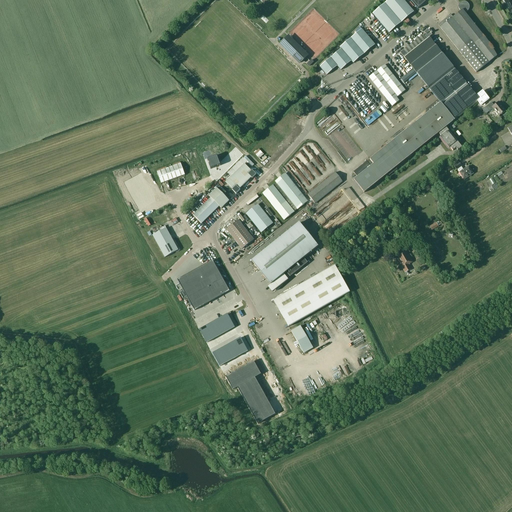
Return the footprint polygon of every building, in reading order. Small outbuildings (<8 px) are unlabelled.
[(403,0),(388,0),(372,14),(389,33),(414,12),(403,0)] [(409,0),(417,9),(427,0),(409,0)] [(511,2),(510,0),(503,0),(509,10),(511,8),(511,2)] [(468,4),(468,3),(467,3),(466,2),(465,2),(464,2),(463,2),(462,2),(461,3),(460,3),(460,4),(459,4),(459,5),(459,6),(458,6),(458,7),(458,8),(459,8),(459,9),(459,10),(460,11),(453,17),(451,15),(438,25),(476,73),(497,56),(493,50),(494,49),(465,13),(468,11),(468,10),(469,10),(469,9),(469,8),(469,7),(469,6),(469,5),(468,4)] [(341,49),(320,67),(327,75),(337,66),(341,70),(351,61),(353,63),(375,45),(361,29),(340,48),(341,49)] [(403,50),(400,53),(404,57),(403,57),(416,73),(441,53),(429,37),(432,35),(431,34),(432,33),(431,32),(430,32),(430,31),(426,34),(423,36),(422,35),(403,50)] [(282,45),(299,63),(307,56),(289,38),(282,45)] [(425,84),(432,93),(432,94),(433,93),(438,100),(437,100),(438,100),(442,104),(467,84),(463,80),(463,79),(458,73),(450,64),(451,64),(450,63),(450,64),(445,57),(441,53),(416,73),(420,77),(419,78),(420,78),(425,84)] [(392,106),(398,102),(395,98),(405,91),(385,65),(369,77),(392,106)] [(401,79),(404,83),(416,74),(413,70),(401,79)] [(442,104),(438,100),(437,100),(426,109),(428,113),(367,162),(366,161),(353,172),(357,177),(354,180),(364,193),(388,174),(389,175),(397,169),(395,167),(438,133),(441,136),(440,137),(449,148),(450,147),(453,151),(456,148),(458,151),(462,147),(446,127),(454,120),(454,121),(455,121),(454,120),(457,118),(458,118),(460,115),(461,116),(461,115),(464,113),(467,110),(467,111),(467,110),(470,108),(473,105),(473,106),(473,105),(476,103),(479,100),(482,104),(488,99),(482,91),(476,96),(476,95),(475,95),(470,89),(471,89),(470,89),(467,84),(442,104)] [(427,89),(419,95),(421,98),(429,91),(427,89)] [(482,110),(486,114),(489,112),(493,108),(499,116),(505,111),(498,102),(494,106),(491,103),(482,110)] [(215,154),(205,158),(209,168),(219,164),(215,154)] [(457,160),(452,163),(454,166),(456,170),(457,169),(464,179),(473,173),(468,166),(463,170),(461,167),(462,166),(459,163),(457,160)] [(181,163),(157,172),(161,183),(185,175),(181,163)] [(240,190),(239,189),(251,177),(252,178),(256,174),(251,170),(251,171),(244,164),(226,182),(232,189),(232,190),(236,194),(240,190)] [(144,173),(128,181),(142,208),(158,199),(144,173)] [(308,201),(288,176),(285,173),(275,182),(276,183),(273,185),(262,193),(284,220),(294,212),(297,209),(297,210),(308,201)] [(335,173),(308,195),(315,204),(342,182),(335,173)] [(216,188),(208,196),(211,198),(193,215),(201,224),(219,206),(221,209),(229,201),(216,188)] [(246,214),(261,233),(273,224),(258,204),(246,214)] [(226,230),(242,249),(254,240),(238,220),(226,230)] [(251,261),(270,285),(267,287),(272,292),(287,280),(283,275),(286,272),(290,277),(307,263),(304,258),(318,247),(299,223),(251,261)] [(153,235),(165,258),(178,250),(166,228),(153,235)] [(202,240),(209,233),(206,230),(200,237),(202,240)] [(406,249),(395,255),(405,273),(411,269),(409,265),(410,265),(409,264),(413,262),(406,249)] [(424,256),(417,260),(420,265),(427,261),(424,256)] [(212,261),(177,280),(194,311),(229,291),(212,261)] [(274,301),(289,327),(350,292),(335,266),(274,301)] [(227,314),(199,330),(206,343),(235,327),(227,314)] [(291,331),(304,354),(305,354),(304,354),(308,352),(308,351),(313,348),(300,326),(291,331)] [(313,328),(311,329),(318,341),(320,340),(313,328)] [(240,337),(212,353),(220,366),(248,351),(240,337)] [(253,361),(225,377),(233,390),(261,374),(253,361)] [(255,378),(237,387),(258,424),(275,414),(255,378)]
